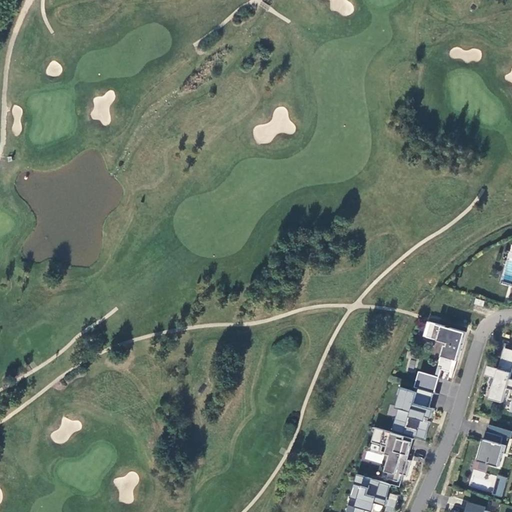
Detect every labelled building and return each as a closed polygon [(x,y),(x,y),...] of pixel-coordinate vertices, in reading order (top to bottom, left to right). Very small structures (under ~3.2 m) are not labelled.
[(466,332),(431,322),(427,337),(446,342),(436,375),(420,371),(415,387),(419,388),(435,393),(442,370),(451,372),(454,360),(458,361),(466,332)] [(511,372),(511,349),(509,348),(503,370),(488,365),(485,375),(496,379),(490,398),(503,402),(507,388),(510,378),(511,372)] [(453,378),(458,361),(454,360),(451,372),(449,377),(453,378)] [(435,393),(419,388),(418,392),(400,387),(398,395),(403,397),(393,430),(426,439),(431,422),(426,420),(427,416),(432,418),(435,409),(430,407),(434,393),(435,393)] [(415,439),(377,428),(372,442),(388,446),(386,454),(391,455),(385,473),(386,473),(386,471),(389,472),(388,478),(399,482),(401,474),(408,476),(412,460),(406,459),(408,455),(410,455),(415,439)] [(504,436),(487,431),(482,448),(483,449),(480,461),(499,466),(503,453),(506,454),(508,445),(502,444),(504,436)] [(393,484),(357,474),(350,497),(358,500),(354,511),(395,511),(400,495),(390,492),(393,484)] [(497,475),(493,495),(502,497),(507,477),(497,475)] [(492,511),(486,510),(487,506),(469,501),(466,511),(492,511)]
